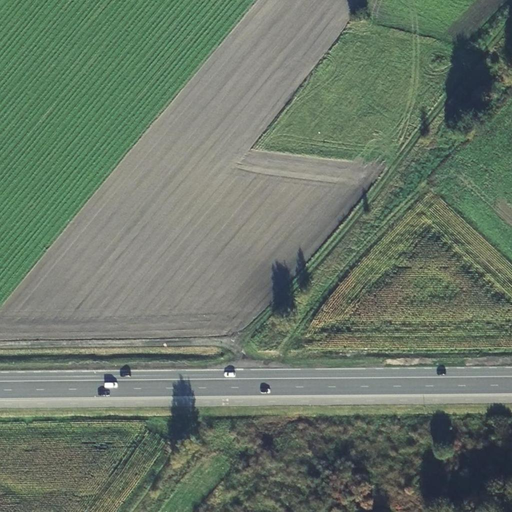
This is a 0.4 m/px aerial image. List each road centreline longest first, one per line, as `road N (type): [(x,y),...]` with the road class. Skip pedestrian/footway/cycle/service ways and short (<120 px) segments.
road 1 (primary): [(511,378),(0,380)]
road 2 (track): [(511,16),(313,282),(299,276),(234,344)]
road 3 (track): [(256,378),(242,369),(234,344),(217,341),(0,344)]
